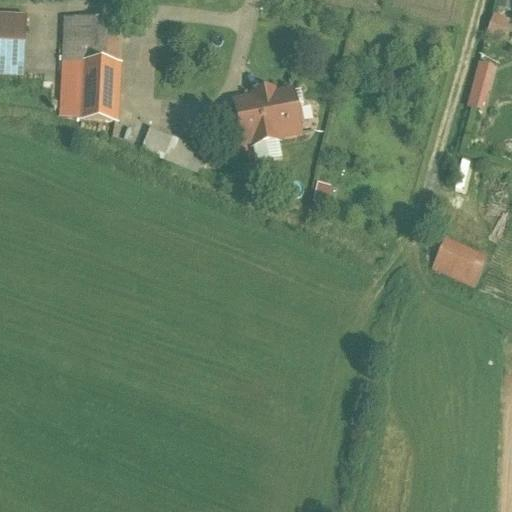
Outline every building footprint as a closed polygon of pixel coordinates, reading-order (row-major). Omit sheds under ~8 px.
[(26,19),(0,17),(0,81),(23,83),(26,19)] [(482,39),(501,43),(506,22),(487,18),(482,39)] [(106,24),(66,22),(63,66),(83,67),(103,68),(106,24)] [(83,67),(63,66),(61,121),(80,123),(83,67)] [(480,116),(493,71),(475,66),(462,111),(480,116)] [(103,68),(83,67),(80,123),(116,125),(119,69),(103,68)] [(273,95),(254,99),(254,102),(234,106),(241,142),(251,140),(253,150),(278,145),(277,141),(299,137),(298,127),(302,127),(299,111),(295,112),(291,95),(273,99),(273,95)] [(196,151),(150,132),(141,154),(187,172),(191,163),(196,151)] [(205,169),(191,163),(187,172),(202,178),(205,169)] [(305,189),(282,179),(271,205),(295,213),(305,189)] [(323,208),(329,189),(314,185),(308,204),(323,208)] [(432,277),(471,294),(482,270),(443,253),(432,277)]
